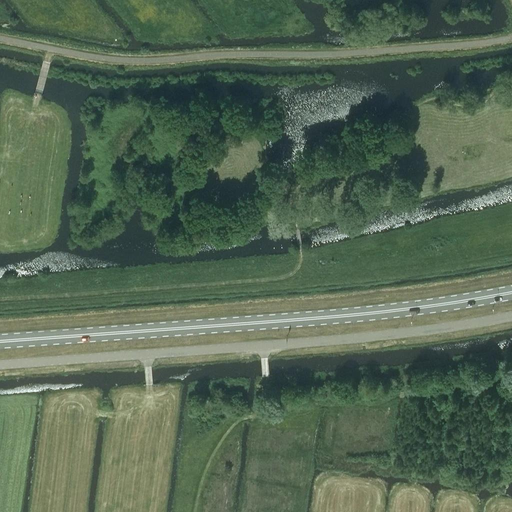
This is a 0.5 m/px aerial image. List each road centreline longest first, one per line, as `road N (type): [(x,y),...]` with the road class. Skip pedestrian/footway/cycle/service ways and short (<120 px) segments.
road 1 (unclassified): [(0,363),(311,340),(511,314)]
road 2 (primary): [(0,340),(379,311),(511,292)]
